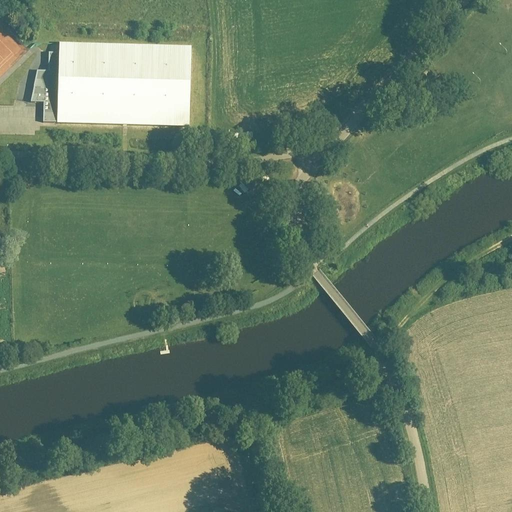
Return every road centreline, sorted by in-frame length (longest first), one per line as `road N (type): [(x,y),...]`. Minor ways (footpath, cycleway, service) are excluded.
road 1 (track): [(379,356),(349,383),(0,475)]
road 2 (residential): [(328,149),(248,165),(0,155)]
road 3 (residential): [(328,149),(284,207),(287,235),(379,356)]
road 4 (residential): [(465,0),(328,149)]
road 5 (track): [(379,356),(441,277),(511,237)]
road 6 (unclassified): [(379,356),(410,428),(426,511)]
